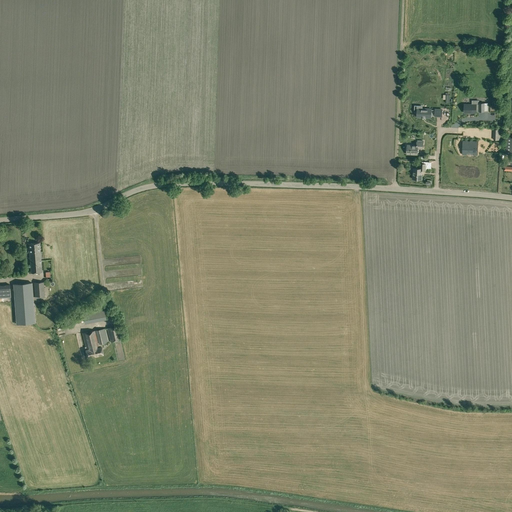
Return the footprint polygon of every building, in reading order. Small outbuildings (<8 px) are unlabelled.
[(479,112),(485,112),(485,103),(480,103),(479,103),(479,105),(477,105),(477,104),(472,104),(465,104),(465,113),(477,113),(477,111),(479,111),(479,112)] [(422,106),(416,106),(416,112),(418,112),(418,115),(422,116),(422,117),(432,118),(432,116),(435,116),(435,117),(442,117),(443,110),(436,109),(436,110),(432,109),(422,108),(422,106)] [(406,154),(418,155),(418,148),(423,149),(423,142),(417,141),(416,145),(407,144),(406,154)] [(470,141),(470,142),(468,142),(468,141),(463,141),(462,154),(466,154),(466,151),(474,152),(474,155),(478,155),(478,141),(470,141)] [(412,179),(422,179),(422,170),(426,170),(426,163),(420,163),(419,168),(413,168),(412,179)] [(29,243),(31,272),(42,272),(40,242),(29,243)] [(13,284),(16,324),(35,323),(32,282),(13,284)] [(34,282),(35,296),(45,296),(44,282),(34,282)] [(0,285),(0,297),(11,297),(10,284),(0,285)] [(104,306),(83,309),(85,322),(107,318),(104,306)] [(107,328),(111,341),(121,339),(118,325),(107,328)] [(86,350),(87,358),(104,354),(102,346),(102,344),(108,342),(105,328),(95,330),(95,329),(82,333),(85,346),(85,347),(86,350)]
